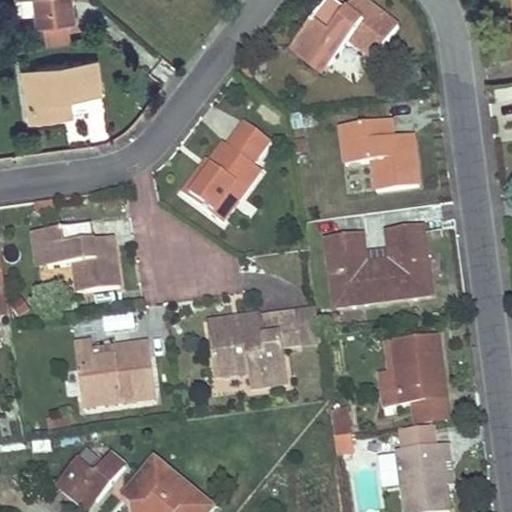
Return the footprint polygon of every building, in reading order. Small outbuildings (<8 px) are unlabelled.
[(36,0),(40,26),(45,25),(70,22),(75,22),(71,0),(36,0)] [(348,11),(333,0),(330,0),(298,42),(332,68),(351,43),(375,60),(400,28),(366,1),(354,16),(348,11)] [(366,1),(364,0),(356,0),(348,11),(354,16),(366,1)] [(70,22),(45,25),(47,45),(72,42),(70,22)] [(332,68),(298,42),(292,50),(326,76),(332,68)] [(98,59),(24,68),(31,122),(65,117),(63,100),(71,99),(102,95),(98,59)] [(71,99),(63,100),(65,117),(73,116),(71,99)] [(393,121),(340,128),(346,166),(374,163),(378,192),(420,186),(416,144),(397,147),(395,139),(393,121)] [(272,142),(246,123),(228,147),(225,144),(209,165),(214,168),(200,186),(194,180),(184,194),(223,223),(262,172),(254,166),(272,142)] [(415,137),(395,139),(397,147),(416,144),(415,137)] [(207,163),(194,180),(200,186),(214,168),(209,165),(207,163)] [(93,227),(44,233),(49,269),(74,265),(78,294),(120,289),(115,247),(96,249),(94,241),(93,227)] [(423,227),(387,231),(391,262),(393,273),(381,274),(385,302),(433,296),(423,227)] [(44,233),(34,235),(39,270),(49,269),(44,233)] [(367,265),(363,235),(327,239),(336,309),(385,302),(381,274),(368,276),(367,265)] [(114,239),(94,241),(96,249),(115,247),(114,239)] [(391,262),(379,264),(381,274),(393,273),(391,262)] [(379,264),(367,265),(368,276),(381,274),(379,264)] [(317,312),(298,315),(303,347),(322,344),(317,312)] [(263,325),(210,332),(217,381),(250,376),(252,391),(290,385),(285,349),(303,347),(298,315),(262,320),(263,325)] [(262,316),(209,324),(210,332),(263,325),(262,320),(262,316)] [(394,343),(403,407),(411,406),(450,401),(448,384),(443,385),(440,361),(443,361),(440,337),(394,343)] [(91,343),(76,344),(85,410),(139,403),(138,394),(156,392),(150,345),(115,350),(116,356),(93,359),(93,352),(91,343)] [(403,407),(394,343),(386,345),(390,376),(382,377),(386,409),(403,407)] [(115,350),(93,352),(93,359),(116,356),(115,350)] [(156,392),(138,394),(139,403),(157,400),(156,392)] [(450,401),(411,406),(414,428),(453,422),(450,401)] [(349,420),(333,422),(335,438),(351,436),(349,420)] [(434,431),(402,435),(405,451),(436,446),(434,431)] [(351,436),(335,438),(337,455),(353,453),(351,436)] [(405,451),(399,452),(406,511),(450,511),(447,486),(444,460),(442,446),(436,446),(405,451)] [(95,476),(77,462),(56,488),(70,498),(81,486),(100,501),(126,470),(111,457),(95,476)] [(452,459),(444,460),(447,486),(456,485),(452,459)] [(156,461),(126,498),(135,505),(135,511),(212,511),(215,509),(156,461)] [(81,486),(70,498),(87,511),(90,511),(100,501),(81,486)] [(127,511),(111,497),(97,511),(127,511)]
